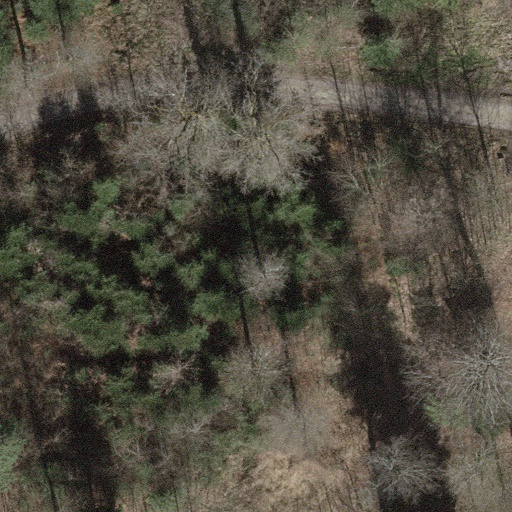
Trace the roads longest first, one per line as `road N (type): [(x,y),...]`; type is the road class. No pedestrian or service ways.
road 1 (track): [(0,127),(101,97),(193,88),(511,115)]
road 2 (track): [(511,279),(337,511)]
